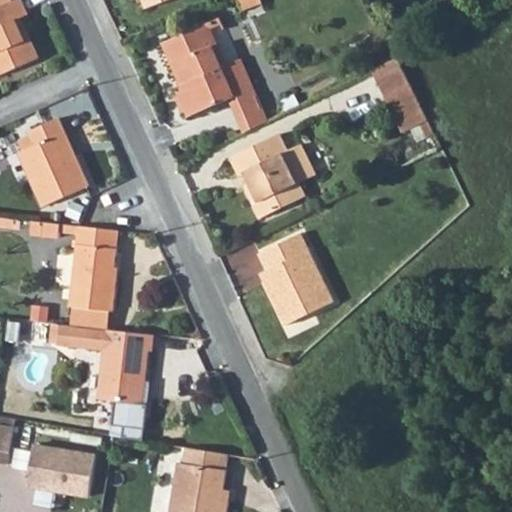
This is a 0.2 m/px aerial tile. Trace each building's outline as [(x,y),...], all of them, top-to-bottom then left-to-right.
[(11,0),(0,5),(0,73),(39,56),(30,37),(24,40),(14,19),(20,16),(28,12),(22,0),(11,0)] [(140,0),(143,8),(164,0),(140,0)] [(24,40),(30,37),(20,16),(14,19),(24,40)] [(231,99),(234,105),(257,95),(240,58),(223,66),(204,24),(166,40),(184,82),(175,86),(189,117),(231,99)] [(421,124),(429,120),(398,58),(374,70),(405,132),(421,124)] [(257,95),(234,105),(246,132),(268,122),(257,95)] [(30,131),(30,133),(35,143),(23,149),(20,150),(45,205),(88,186),(58,118),(30,131)] [(428,136),(435,133),(429,120),(421,124),(428,136)] [(35,143),(30,133),(18,139),(23,149),(35,143)] [(242,184),(252,202),(269,193),(276,208),(303,194),(298,180),(315,172),(300,142),(287,148),(279,133),(229,158),(238,175),(243,172),(248,181),(242,184)] [(238,175),(242,184),(248,181),(243,172),(238,175)] [(269,193),(252,202),(259,216),(276,208),(269,193)] [(112,202),(108,194),(101,196),(106,206),(112,202)] [(42,221),(31,219),(29,234),(40,235),(42,221)] [(59,230),(60,223),(42,221),(40,235),(58,237),(59,230)] [(78,232),(79,225),(60,223),(59,230),(78,232)] [(120,230),(90,227),(79,225),(78,232),(70,305),(73,305),(111,310),(115,310),(120,274),(115,273),(120,230)] [(260,251),(267,268),(271,276),(265,279),(286,323),(335,300),(302,231),(260,251)] [(271,276),(267,268),(261,271),(265,279),(271,276)] [(109,327),(111,310),(73,305),(71,323),(109,327)] [(109,327),(71,323),(60,322),(57,344),(107,349),(100,397),(115,399),(113,423),(145,428),(148,403),(142,402),(149,350),(153,350),(155,335),(109,329),(109,327)] [(145,428),(113,423),(111,435),(144,439),(145,428)] [(0,426),(0,432),(13,435),(14,428),(0,426)] [(13,435),(0,432),(0,452),(11,454),(13,435)] [(34,449),(28,488),(90,497),(96,458),(34,449)] [(229,455),(187,449),(183,462),(179,462),(171,511),(228,511),(230,501),(223,499),(224,489),(229,455)] [(232,491),(224,489),(223,499),(230,501),(232,491)]
